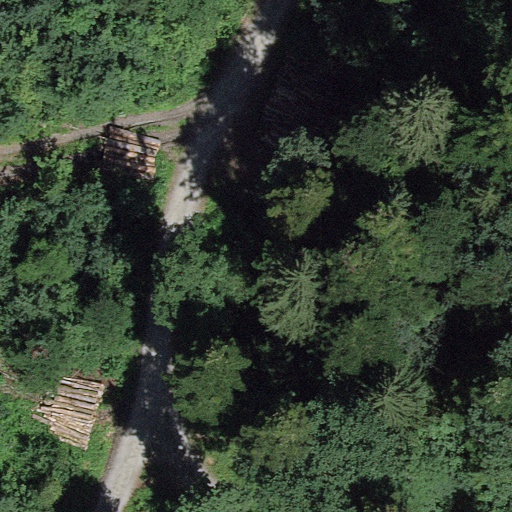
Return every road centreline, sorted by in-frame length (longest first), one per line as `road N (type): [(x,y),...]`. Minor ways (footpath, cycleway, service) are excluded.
road 1 (track): [(110,511),(155,406),(265,0)]
road 2 (track): [(223,511),(155,406)]
